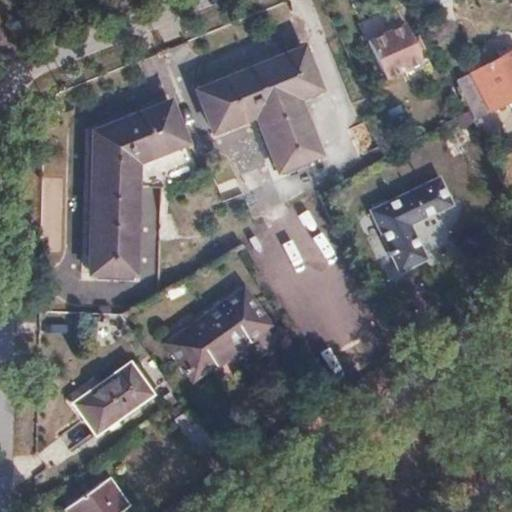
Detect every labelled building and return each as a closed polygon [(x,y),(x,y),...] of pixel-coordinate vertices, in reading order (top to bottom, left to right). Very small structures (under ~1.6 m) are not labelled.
[(420,0),(423,8),(448,0),(420,0)] [(403,23),(366,40),(383,77),(392,95),(428,78),(420,60),(403,23)] [(511,48),(510,45),(461,70),(480,111),(511,95),(511,48)] [(299,47),(193,90),(208,129),(251,112),(274,168),(313,152),(291,95),(314,86),(299,47)] [(164,65),(172,63),(170,53),(133,62),(143,102),(172,95),(164,65)] [(92,131),(88,270),(130,272),(133,159),(182,140),(167,101),(92,131)] [(437,179),(369,212),(396,271),(422,259),(406,226),(449,205),(437,179)] [(241,289),(163,343),(189,380),(267,325),(241,289)] [(127,362),(71,402),(93,433),(150,393),(127,362)] [(186,409),(172,419),(198,454),(212,445),(186,409)] [(105,476),(60,507),(63,511),(116,511),(125,506),(105,476)]
